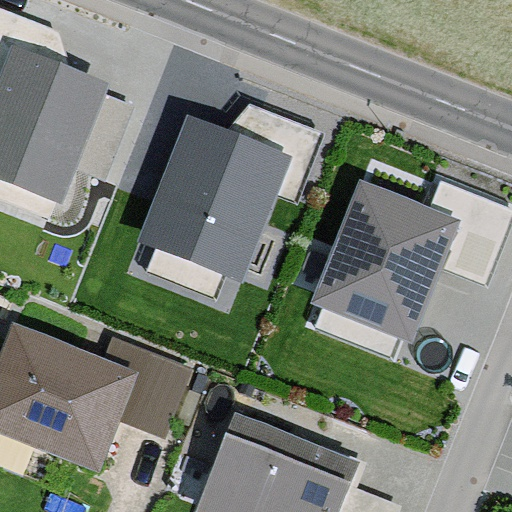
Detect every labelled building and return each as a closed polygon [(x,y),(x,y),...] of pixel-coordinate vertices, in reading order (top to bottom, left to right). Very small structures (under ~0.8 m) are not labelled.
[(72,83),(59,38),(0,14),(0,87),(1,88),(0,89),(0,196),(63,220),(79,179),(105,189),(134,113),(108,103),(110,98),(72,83)] [(324,141),(250,113),(223,141),(189,128),(140,253),(242,292),(277,202),(297,210),(324,141)] [(427,218),(361,191),(311,313),(412,355),(446,271),(489,288),(511,232),(511,217),(439,188),(427,218)] [(0,389),(0,441),(114,488),(121,469),(154,483),(196,380),(117,348),(108,369),(73,355),(81,335),(30,314),(0,389)] [(368,477),(236,427),(203,511),(404,511),(362,496),(368,477)]
